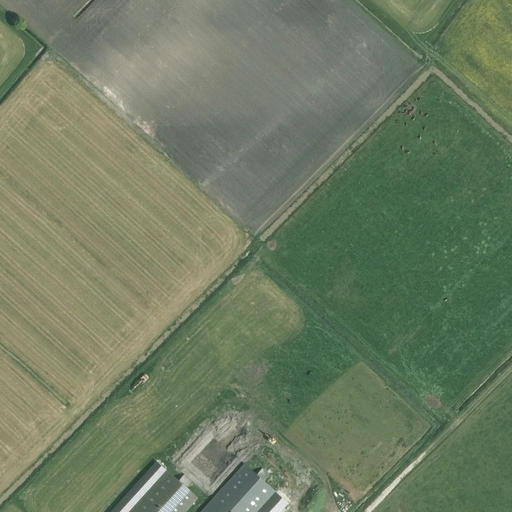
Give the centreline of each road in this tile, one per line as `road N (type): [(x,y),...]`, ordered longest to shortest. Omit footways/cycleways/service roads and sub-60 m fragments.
road 1 (track): [(0,22),(454,424)]
road 2 (track): [(364,511),(454,424)]
